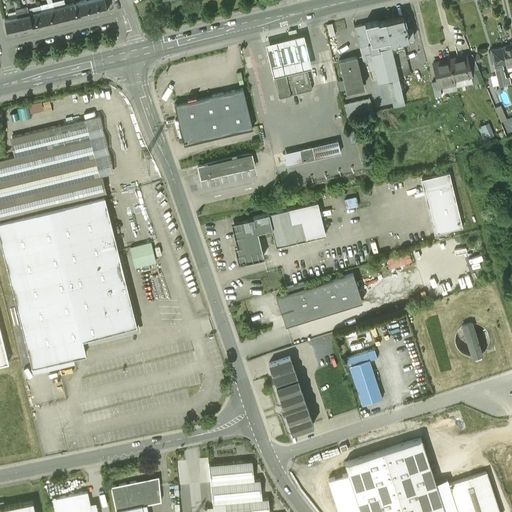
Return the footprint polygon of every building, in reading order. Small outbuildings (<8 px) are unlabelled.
[(90,0),(83,0),(78,1),(82,17),(94,14),(90,0)] [(104,0),(90,0),(94,14),(107,11),(104,0)] [(78,1),(66,4),(70,20),(82,17),(78,1)] [(66,4),(53,7),(57,23),(70,20),(66,4)] [(53,7),(41,10),(45,26),(57,23),(53,7)] [(41,10),(29,13),(33,29),(45,26),(41,10)] [(29,13),(17,16),(21,32),(33,29),(29,13)] [(17,16),(4,19),(8,35),(21,32),(17,16)] [(401,16),(384,20),(388,38),(389,42),(407,38),(407,39),(414,38),(411,26),(405,27),(405,24),(403,24),(401,16)] [(384,20),(377,22),(376,19),(353,25),(359,45),(368,43),(367,42),(370,42),(370,43),(388,38),(384,20)] [(303,34),(265,43),(273,76),(273,74),(285,71),(306,66),(307,67),(311,66),(303,34)] [(377,41),(370,43),(370,42),(367,42),(368,43),(370,52),(379,50),(378,48),(377,41)] [(511,44),(502,46),(506,62),(507,67),(511,65),(511,44)] [(391,45),(378,48),(379,50),(370,52),(365,53),(366,60),(372,58),(377,81),(391,77),(398,76),(391,45)] [(502,46),(490,49),(491,51),(488,52),(490,61),(493,60),(494,65),(506,62),(502,46)] [(472,53),(449,59),(453,76),(461,74),(462,77),(470,75),(472,84),(484,81),(472,53)] [(356,55),(339,59),(343,78),(337,80),(340,89),(345,88),(346,91),(364,87),(356,55)] [(449,59),(433,63),(437,81),(438,86),(439,86),(454,82),(453,76),(449,59)] [(502,64),(494,66),(496,75),(490,76),(493,86),(498,85),(499,86),(510,83),(509,75),(505,76),(502,64)] [(306,66),(285,71),(290,93),(312,88),(307,67),(306,66)] [(285,71),(273,74),(273,76),(278,96),(290,93),(285,71)] [(398,76),(391,77),(397,101),(404,99),(398,76)] [(437,81),(431,82),(434,95),(441,94),(439,86),(438,86),(437,81)] [(242,87),(174,103),(184,143),(252,126),(242,87)] [(370,98),(343,105),(346,117),(373,110),(370,98)] [(507,119),(500,105),(494,108),(501,122),(507,119)] [(14,157),(0,159),(0,240),(2,251),(2,252),(3,251),(6,265),(5,265),(6,266),(10,279),(9,279),(9,280),(10,280),(13,294),(13,295),(14,295),(17,308),(16,308),(16,309),(17,309),(20,322),(20,323),(24,337),(23,337),(23,338),(24,338),(28,351),(27,351),(27,352),(28,352),(31,365),(30,365),(31,365),(31,366),(32,366),(32,365),(44,362),(45,363),(46,363),(46,362),(58,359),(58,360),(59,359),(71,356),(72,356),(73,356),(72,355),(84,352),(84,353),(85,353),(85,352),(86,352),(86,351),(85,351),(82,338),(83,338),(95,335),(96,335),(96,334),(109,331),(109,332),(110,331),(122,328),(123,328),(124,328),(124,327),(131,325),(122,288),(127,287),(126,282),(126,280),(125,280),(123,269),(123,268),(122,268),(119,253),(119,252),(118,252),(115,239),(116,239),(115,237),(111,224),(112,224),(112,223),(111,223),(108,210),(108,209),(104,196),(104,195),(107,194),(86,119),(10,139),(14,157)] [(489,123),(478,128),(483,140),(494,136),(489,123)] [(353,128),(347,129),(350,141),(356,140),(353,128)] [(337,138),(311,144),(314,155),(314,156),(340,150),(337,138)] [(311,144),(300,147),(303,158),(314,155),(311,144)] [(300,147),(282,151),(285,163),(303,159),(303,158),(300,147)] [(251,153),(198,166),(199,171),(201,178),(254,165),(253,158),(251,153)] [(449,172),(421,179),(434,233),(462,226),(449,172)] [(318,202),(234,222),(240,247),(235,248),(239,264),(264,257),(258,233),(271,230),(276,247),(326,235),(318,202)] [(288,294),(276,298),(285,326),(362,301),(353,273),(305,288),(288,294)] [(304,282),(287,288),(288,294),(305,288),(304,282)] [(482,355),(471,322),(462,325),(473,358),(482,355)] [(0,363),(9,362),(0,324),(0,363)] [(374,349),(347,357),(362,404),(381,398),(369,359),(376,357),(374,349)] [(290,356),(268,363),(276,385),(297,377),(290,356)] [(297,377),(276,385),(282,405),(280,406),(281,408),(282,411),(284,411),(291,432),(313,424),(297,377)] [(458,409),(447,413),(449,418),(460,414),(458,409)] [(444,511),(421,438),(345,462),(360,511),(444,511)] [(260,479),(254,480),(252,460),(208,464),(212,511),(269,511),(268,498),(262,498),(260,479)] [(499,511),(486,471),(448,483),(457,511),(499,511)] [(136,481),(110,486),(115,510),(141,505),(161,501),(158,476),(151,478),(151,477),(136,480),(136,481)] [(91,511),(87,491),(52,498),(54,511),(91,511)] [(35,511),(33,500),(0,507),(0,511),(35,511)]
